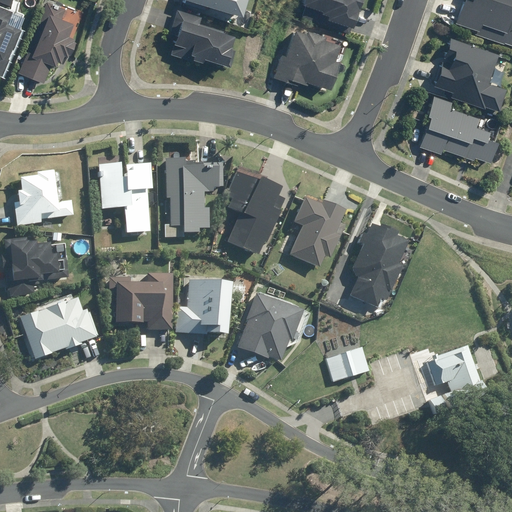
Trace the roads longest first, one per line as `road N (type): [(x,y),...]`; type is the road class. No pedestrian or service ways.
road 1 (residential): [(218,391),(332,457),(511,504)]
road 2 (residential): [(350,157),(269,125),(187,107),(116,110)]
road 3 (residential): [(0,416),(144,372),(218,391)]
road 4 (residential): [(184,483),(0,492)]
road 5 (residential): [(511,223),(429,197),(350,157)]
road 6 (residential): [(406,0),(350,157)]
road 7 (residential): [(315,511),(184,483)]
